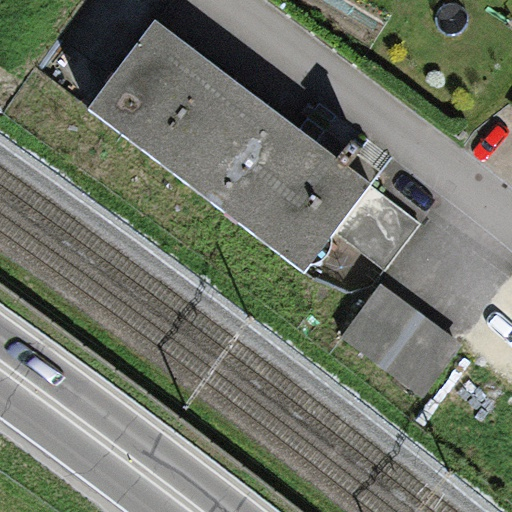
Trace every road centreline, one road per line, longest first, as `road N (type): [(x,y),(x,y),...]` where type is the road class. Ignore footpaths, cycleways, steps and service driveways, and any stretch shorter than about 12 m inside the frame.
road 1 (residential): [(212,0),(511,226)]
road 2 (trunk): [(0,366),(197,511)]
